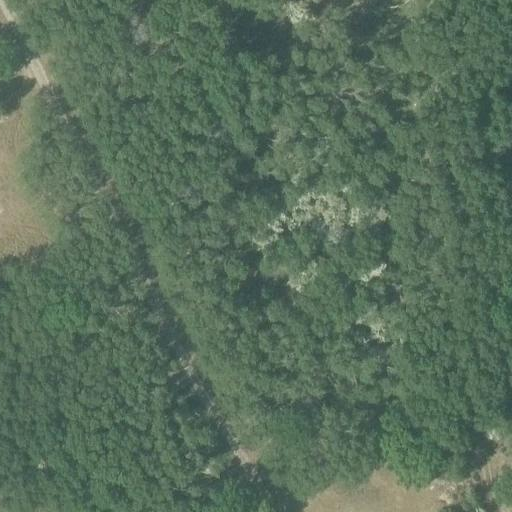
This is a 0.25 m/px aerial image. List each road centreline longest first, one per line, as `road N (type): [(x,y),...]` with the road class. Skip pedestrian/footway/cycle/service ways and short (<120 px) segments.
road 1 (track): [(422,0),(381,31),(470,511)]
road 2 (track): [(180,360),(1,0)]
road 3 (track): [(272,511),(180,360)]
